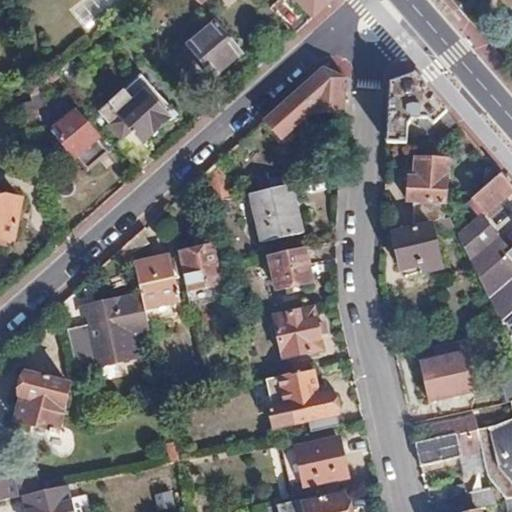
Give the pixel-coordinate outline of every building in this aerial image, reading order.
[(83,0),(74,8),(87,25),(119,0),(83,0)] [(297,0),(314,19),(335,0),(297,0)] [(291,27),(300,19),(286,1),(277,8),(291,27)] [(214,79),(242,55),(217,25),(188,48),(214,79)] [(323,68),(264,120),(282,140),(326,99),(343,101),(346,79),(323,68)] [(52,73),(28,90),(33,112),(47,108),(43,95),(59,81),(52,73)] [(118,117),(143,144),(178,112),(146,75),(109,106),(118,117)] [(436,144),(458,126),(415,75),(392,84),(388,144),(407,145),(409,127),(414,120),(419,120),(436,144)] [(80,109),(55,131),(88,172),(112,154),(101,139),(102,138),(80,109)] [(127,158),(143,144),(118,117),(103,131),(127,158)] [(27,157),(44,153),(39,136),(29,138),(24,144),(27,157)] [(127,158),(133,165),(149,150),(143,144),(127,158)] [(223,157),(206,172),(216,210),(233,206),(231,197),(223,157)] [(430,222),(440,221),(443,220),(448,170),(443,170),(443,160),(418,159),(417,179),(411,179),(409,201),(413,201),(411,226),(430,222)] [(486,214),(511,191),(511,188),(500,174),(472,198),(486,214)] [(290,184),(252,193),(262,240),(300,230),(290,184)] [(23,201),(0,196),(0,239),(15,242),(23,201)] [(501,321),(511,311),(511,248),(510,250),(480,215),(458,234),(501,321)] [(447,236),(457,231),(450,218),(443,220),(440,221),(447,236)] [(441,266),(431,224),(393,233),(400,267),(421,263),(424,270),(441,266)] [(224,280),(215,244),(182,252),(190,288),(224,280)] [(304,246),(267,256),(275,289),(311,280),(304,246)] [(169,254),(136,263),(141,291),(146,308),(180,300),(169,254)] [(146,308),(141,291),(84,305),(86,316),(91,315),(97,337),(149,326),(146,308)] [(284,359),(322,350),(314,310),(275,319),(284,359)] [(81,327),(67,330),(74,357),(88,353),(81,327)] [(457,354),(455,342),(433,346),(435,360),(420,363),(428,401),(474,391),(465,353),(457,354)] [(319,396),(314,370),(290,375),(293,385),(296,401),(292,403),(297,423),(309,421),(311,433),(340,426),(334,395),(319,396)] [(511,402),(511,373),(500,376),(505,404),(511,402)] [(71,386),(26,374),(20,396),(23,397),(17,420),(59,431),(71,386)] [(290,375),(268,380),(271,390),(293,385),(290,375)] [(227,379),(228,389),(245,385),(243,376),(227,379)] [(435,440),(416,444),(421,467),(461,458),(485,453),(480,429),(479,425),(467,421),(433,428),(435,440)] [(511,421),(511,422),(480,429),(485,453),(492,480),(507,497),(511,497),(511,421)] [(340,439),(296,449),(304,487),(348,478),(340,439)] [(179,460),(175,442),(168,445),(172,462),(179,460)] [(304,487),(296,449),(283,452),(292,489),(304,487)] [(485,453),(461,458),(472,494),(494,490),(492,480),(485,453)] [(0,473),(0,500),(19,495),(14,472),(0,473)] [(178,504),(171,475),(154,479),(160,508),(178,504)] [(74,511),(69,485),(25,495),(28,511),(74,511)] [(472,494),(470,495),(473,510),(497,504),(494,490),(472,494)] [(348,511),(345,497),(304,505),(305,511),(348,511)]
